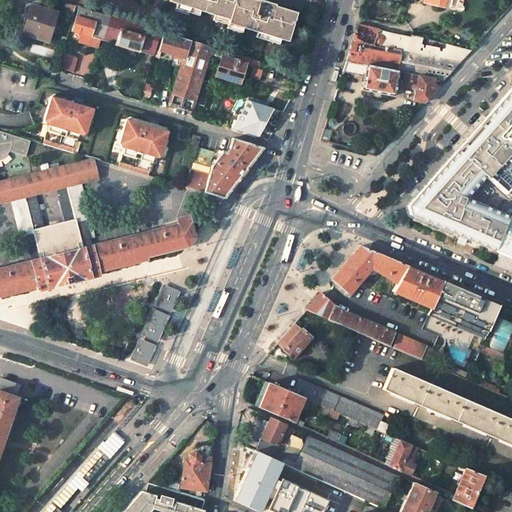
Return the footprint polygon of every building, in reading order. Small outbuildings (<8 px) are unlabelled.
[(167,0),(167,2),(174,4),(198,12),(211,16),(227,20),(226,23),(241,28),(255,33),(277,40),(285,42),(293,14),(272,7),(271,3),(259,0),(256,0),(256,3),(248,0),(167,0)] [(198,12),(174,4),(172,9),(197,17),(198,12)] [(57,13),(33,5),(29,16),(32,17),(27,34),(48,41),(57,13)] [(81,9),(79,8),(72,32),(80,35),(78,43),(97,48),(100,41),(153,57),(154,50),(160,33),(81,9)] [(227,20),(211,16),(210,20),(225,25),(224,28),(239,33),(241,28),(226,23),(227,20)] [(378,29),(357,23),(351,43),(345,61),(400,71),(407,73),(436,78),(444,80),(471,50),(412,34),(411,37),(407,52),(375,44),(378,29)] [(411,37),(378,29),(375,44),(407,52),(411,37)] [(154,50),(183,59),(188,41),(160,33),(154,50)] [(277,40),(255,33),(253,37),(276,44),(277,40)] [(199,45),(188,41),(183,59),(167,106),(178,110),(199,45)] [(210,48),(199,45),(178,110),(189,113),(191,105),(208,55),(210,48)] [(262,64),(210,48),(208,55),(220,59),(215,77),(239,84),(245,66),(260,71),(262,64)] [(80,52),(75,72),(90,76),(95,56),(80,52)] [(77,58),(65,54),(60,69),(72,73),(77,58)] [(400,71),(345,61),(342,71),(364,76),(362,89),(395,95),(400,71)] [(303,76),(283,70),(281,79),(298,85),(303,76)] [(436,78),(407,73),(404,86),(418,89),(414,100),(423,102),(438,87),(433,84),(436,78)] [(506,217),(511,210),(511,87),(511,88),(511,89),(469,136),(406,205),(408,215),(491,251),(506,217)] [(52,98),(44,125),(48,127),(43,145),(75,154),(80,137),(86,138),(94,111),(91,107),(56,96),(52,98)] [(272,110),(246,102),(234,124),(257,137),(272,110)] [(257,137),(234,124),(231,130),(259,138),(274,110),(272,110),(257,137)] [(161,160),(169,134),(167,129),(131,119),(127,120),(119,148),(124,150),(119,168),(149,177),(155,159),(161,160)] [(331,125),(324,123),(319,139),(326,141),(331,125)] [(31,141),(0,131),(0,161),(1,161),(2,160),(4,159),(6,158),(7,156),(8,154),(9,152),(26,157),(31,141)] [(198,148),(201,139),(193,137),(191,146),(198,148)] [(262,149),(232,140),(228,154),(224,155),(211,167),(208,176),(191,171),(186,188),(224,200),(254,159),(256,157),(262,149)] [(92,160),(0,181),(0,202),(16,199),(36,193),(57,188),(75,183),(98,178),(92,160)] [(92,246),(75,183),(57,188),(65,221),(76,218),(84,248),(92,246)] [(40,258),(33,229),(45,226),(36,193),(16,199),(31,261),(40,258)] [(0,296),(35,287),(36,291),(39,289),(40,291),(68,284),(69,283),(99,275),(98,272),(146,259),(146,257),(186,248),(194,239),(188,217),(176,220),(177,225),(92,246),(84,248),(40,258),(31,261),(0,268),(0,296)] [(506,257),(511,260),(511,220),(506,217),(491,251),(506,257)] [(408,266),(359,246),(345,263),(331,280),(348,295),(371,269),(395,285),(406,268),(408,266)] [(423,275),(406,268),(395,285),(390,293),(428,309),(439,282),(423,275)] [(481,298),(440,280),(439,282),(428,309),(425,316),(461,331),(463,325),(473,330),(471,335),(484,341),(499,305),(481,298)] [(163,284),(154,305),(171,313),(180,291),(163,284)] [(333,308),(319,293),(304,310),(425,363),(430,351),(396,336),(394,341),(392,340),(390,343),(387,342),(391,333),(333,308)] [(170,316),(153,308),(141,335),(158,342),(170,316)] [(310,338),(293,323),(275,344),(279,348),(291,358),(310,338)] [(157,345),(139,338),(130,360),(147,367),(157,345)] [(279,348),(275,344),(271,349),(275,352),(279,348)] [(469,369),(454,362),(450,374),(464,380),(469,369)] [(511,422),(389,370),(379,390),(511,446),(511,422)] [(268,373),(265,372),(259,379),(264,381),(268,373)] [(18,384),(0,377),(0,443),(16,397),(14,396),(18,384)] [(303,398),(386,434),(389,427),(380,423),(383,417),(298,380),(293,394),(303,398)] [(495,389),(479,382),(478,386),(493,392),(494,390),(495,389)] [(293,394),(268,383),(263,395),(257,408),(291,423),(293,419),(303,398),(293,394)] [(284,426),(267,418),(262,431),(257,443),(280,454),(286,441),(278,437),(284,426)] [(286,441),(289,434),(304,440),(306,436),(292,429),(284,426),(278,437),(286,441)] [(42,511),(50,511),(54,507),(58,510),(79,487),(82,490),(88,484),(87,483),(80,477),(101,454),(107,459),(109,461),(126,442),(114,432),(105,442),(104,441),(98,448),(99,449),(42,511)] [(280,454),(257,443),(253,451),(266,457),(281,464),(381,509),(395,476),(306,436),(304,440),(297,454),(289,458),(280,454)] [(409,444),(398,439),(386,466),(407,476),(412,465),(408,463),(411,456),(405,453),(409,444)] [(415,447),(409,444),(405,453),(411,456),(415,447)] [(211,447),(201,445),(200,459),(195,458),(194,463),(184,461),(181,483),(167,483),(166,489),(179,493),(180,488),(205,491),(208,469),(211,447)] [(263,511),(315,511),(322,496),(266,474),(265,477),(263,476),(270,460),(252,453),(242,479),(237,477),(230,495),(243,500),(245,493),(251,495),(248,503),(251,504),(249,511),(251,511),(258,511),(259,510),(263,511)] [(101,454),(80,477),(87,483),(107,459),(101,454)] [(483,476),(465,468),(452,496),(451,501),(469,509),(483,476)] [(149,511),(152,509),(162,511),(201,511),(202,510),(200,510),(203,500),(179,493),(166,489),(148,483),(145,493),(141,492),(124,511),(123,511),(149,511)] [(431,493),(410,483),(396,511),(437,511),(443,501),(436,497),(431,506),(435,508),(433,511),(425,507),(431,493)]
